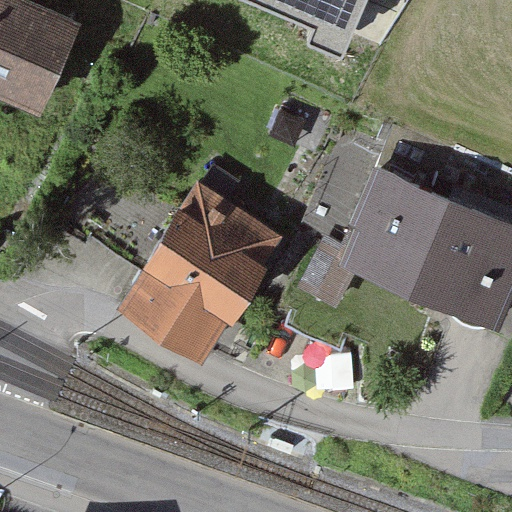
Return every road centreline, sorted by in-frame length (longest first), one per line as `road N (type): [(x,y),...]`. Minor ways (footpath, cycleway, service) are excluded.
road 1 (track): [(0,402),(23,346),(61,316),(316,437),(511,443)]
road 2 (tertiary): [(0,432),(226,511)]
road 3 (unknown): [(511,292),(447,441)]
